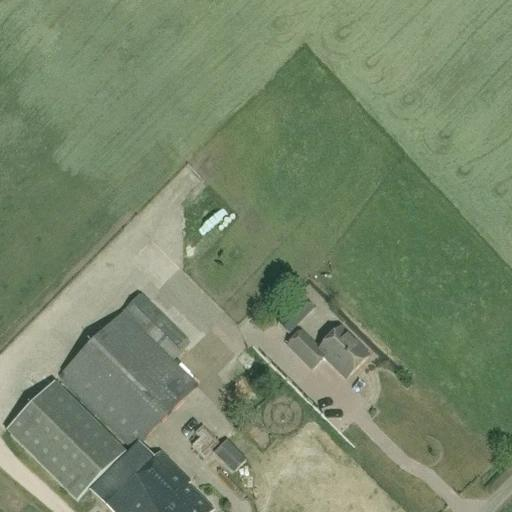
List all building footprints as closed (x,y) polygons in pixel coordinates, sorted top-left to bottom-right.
[(141,297),(60,380),(133,452),(80,507),(84,511),(212,511),(188,488),(191,484),(161,454),(155,460),(140,446),(198,387),(174,363),(191,346),(141,297)] [(324,359),(346,381),(369,358),(341,330),(319,352),(301,334),(288,347),(312,371),(324,359)] [(218,379),(240,370),(228,337),(205,346),(218,379)] [(55,385),(7,434),(78,504),(126,455),(55,385)] [(192,447),(204,460),(220,445),(208,433),(192,447)] [(245,460),(225,441),(215,451),(235,470),(245,460)]
